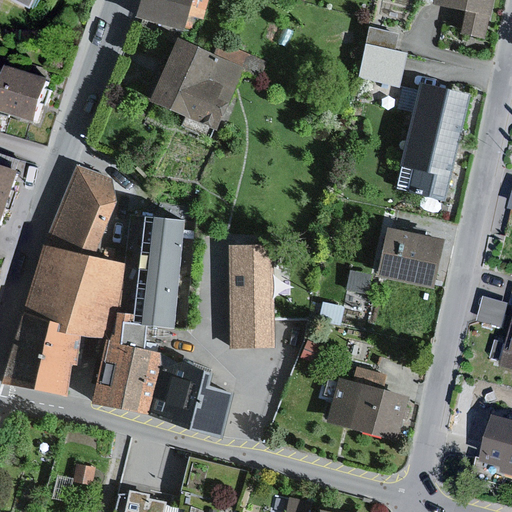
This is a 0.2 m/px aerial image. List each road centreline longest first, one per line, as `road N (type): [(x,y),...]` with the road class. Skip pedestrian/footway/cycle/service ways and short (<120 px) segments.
road 1 (residential): [(415,499),(511,37)]
road 2 (residential): [(415,499),(0,396)]
road 3 (primary): [(0,339),(119,0)]
